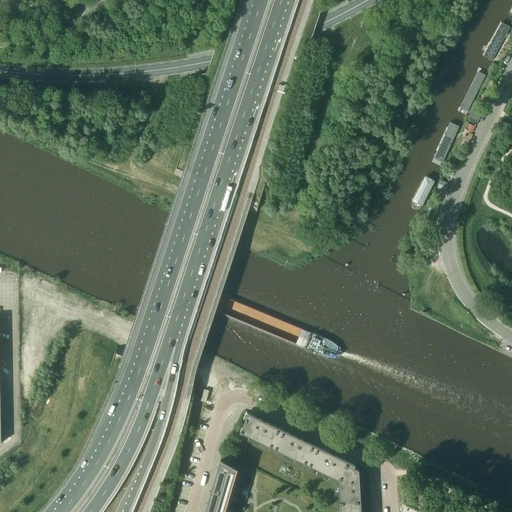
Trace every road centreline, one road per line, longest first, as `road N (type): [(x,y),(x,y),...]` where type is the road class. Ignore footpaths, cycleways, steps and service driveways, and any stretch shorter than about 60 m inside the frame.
road 1 (trunk): [(261,0),(128,397),(61,511)]
road 2 (trunk): [(167,345),(278,8)]
road 3 (residential): [(190,511),(223,399),(234,395),(382,462),(391,511)]
road 4 (residential): [(511,337),(459,288),(444,238),(460,175),(511,71)]
road 5 (track): [(157,69),(131,167),(286,238)]
road 6 (primary): [(207,61),(69,75),(0,70)]
road 7 (trunk): [(90,511),(137,432),(167,345)]
road 8 (trunk): [(127,511),(163,416),(172,372),(167,345)]
road 9 (primary): [(207,61),(281,40),(366,0)]
